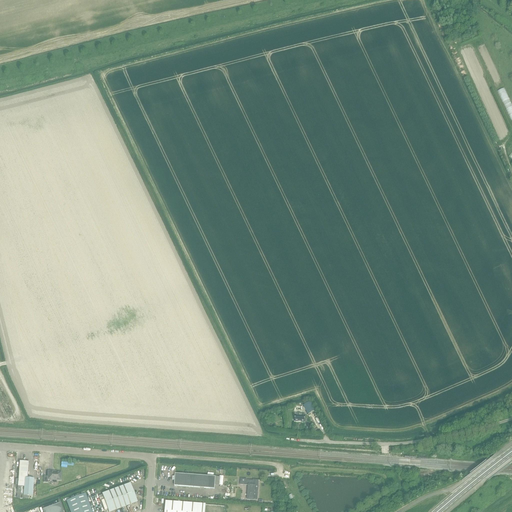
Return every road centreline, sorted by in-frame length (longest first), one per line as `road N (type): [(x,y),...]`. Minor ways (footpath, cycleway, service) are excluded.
road 1 (unclassified): [(511,417),(406,443),(294,439)]
road 2 (unclassified): [(152,455),(0,445)]
road 3 (residential): [(279,469),(152,455)]
